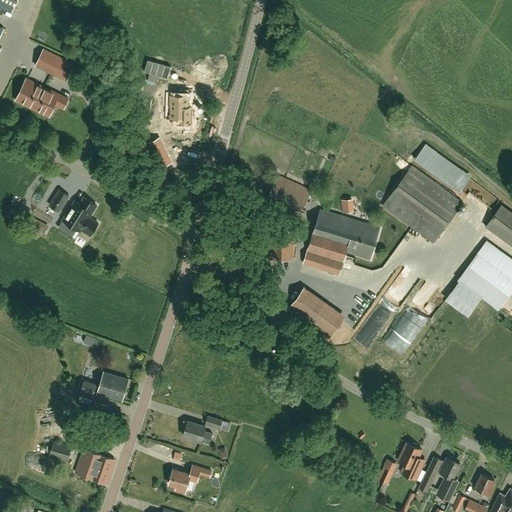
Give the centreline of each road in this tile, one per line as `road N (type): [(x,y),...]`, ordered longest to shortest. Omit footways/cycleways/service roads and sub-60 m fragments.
road 1 (unclassified): [(511,465),(348,385),(190,254)]
road 2 (tertiary): [(105,511),(190,254)]
road 3 (tertiary): [(196,236),(260,0)]
road 4 (unclassified): [(196,236),(0,121)]
